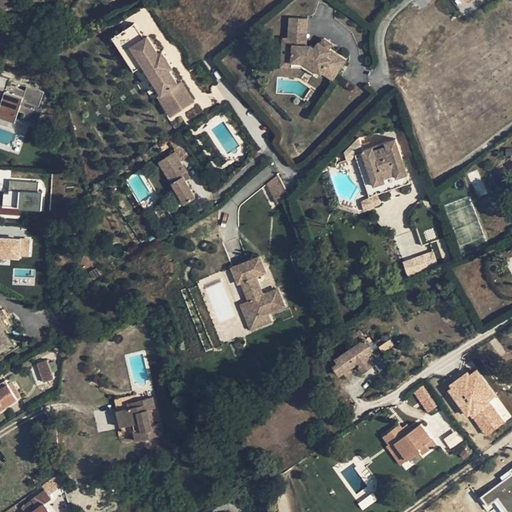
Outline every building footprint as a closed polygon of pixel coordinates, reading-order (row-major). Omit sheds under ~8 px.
[(333,81),(346,61),(330,51),(333,45),(324,39),(320,45),(319,43),(315,49),(311,46),(307,45),(308,20),(290,19),(289,40),(283,39),(282,68),(292,68),(293,65),(307,65),(333,81)] [(144,39),(134,23),(112,37),(134,70),(138,68),(127,50),(144,39)] [(169,69),(171,68),(162,52),(160,54),(148,36),(144,39),(127,50),(138,68),(144,64),(162,94),(157,97),(163,107),(174,99),(181,110),(193,102),(180,82),(178,83),(169,69)] [(36,126),(41,112),(34,110),(35,105),(39,106),(44,92),(26,86),(23,96),(4,89),(7,80),(0,77),(0,118),(14,124),(18,112),(24,113),(21,121),(36,126)] [(174,99),(163,107),(170,117),(181,110),(174,99)] [(177,137),(170,141),(174,149),(182,144),(177,137)] [(359,137),(344,152),(347,160),(352,159),(355,153),(363,151),(364,150),(359,137)] [(364,150),(363,151),(367,163),(373,181),(377,194),(378,194),(389,190),(385,177),(395,174),(399,187),(410,183),(396,139),(364,150)] [(182,144),(174,149),(174,152),(180,162),(189,157),(182,144)] [(174,152),(159,161),(185,204),(196,197),(186,180),(182,174),(186,172),(180,162),(174,152)] [(359,165),(365,184),(373,181),(367,163),(359,165)] [(186,172),(182,174),(186,180),(190,178),(186,172)] [(278,174),(267,184),(277,204),(290,197),(278,174)] [(395,174),(385,177),(389,190),(399,187),(395,174)] [(38,182),(10,181),(9,193),(5,193),(4,204),(20,205),(20,208),(41,209),(42,191),(37,191),(38,182)] [(377,194),(361,202),(365,211),(381,203),(378,194),(377,194)] [(151,195),(140,202),(144,208),(155,202),(151,195)] [(432,225),(417,230),(422,246),(437,241),(432,225)] [(31,256),(32,240),(0,237),(0,255),(21,258),(22,256),(31,256)] [(434,252),(404,262),(409,275),(438,265),(434,252)] [(259,257),(232,268),(238,283),(242,282),(249,300),(256,318),(269,312),(285,306),(278,289),(265,294),(262,292),(257,278),(258,276),(265,272),(259,257)] [(247,321),(256,318),(249,300),(240,304),(247,321)] [(256,318),(247,321),(250,330),(272,321),(269,312),(256,318)] [(0,353),(13,344),(3,329),(8,326),(4,319),(0,313),(0,353)] [(372,348),(360,331),(350,338),(355,346),(331,362),(340,375),(343,373),(350,368),(358,363),(363,372),(374,364),(366,352),(372,348)] [(48,359),(37,363),(44,382),(54,378),(48,359)] [(476,367),(447,387),(482,438),(511,418),(501,403),(476,367)] [(350,368),(343,373),(346,377),(352,372),(350,368)] [(0,409),(21,397),(12,381),(8,384),(5,380),(0,383),(0,409)] [(414,391),(419,399),(430,392),(425,384),(414,391)] [(430,392),(419,399),(428,412),(439,404),(430,392)] [(136,394),(114,399),(122,433),(134,430),(136,441),(164,434),(161,423),(152,425),(148,410),(155,408),(153,397),(137,401),(136,394)] [(57,423),(47,424),(47,444),(58,443),(57,423)] [(399,424),(384,436),(390,444),(395,441),(408,459),(420,450),(423,454),(437,444),(421,424),(412,430),(407,434),(402,427),(399,424)] [(407,424),(402,427),(407,434),(412,430),(407,424)] [(448,447),(461,442),(457,433),(444,438),(448,447)] [(390,444),(388,445),(401,464),(408,459),(395,441),(390,444)] [(511,511),(511,467),(498,476),(502,483),(479,496),(485,506),(493,501),(499,511),(511,511)] [(55,483),(53,485),(58,491),(56,493),(59,500),(62,501),(68,500),(62,480),(60,481),(55,483)] [(53,485),(45,490),(50,497),(56,493),(58,491),(53,485)] [(45,490),(32,500),(37,508),(30,511),(50,511),(45,504),(51,499),(50,497),(45,490)] [(22,507),(25,511),(30,511),(37,508),(32,500),(22,507)] [(70,507),(68,500),(62,501),(65,509),(70,507)]
